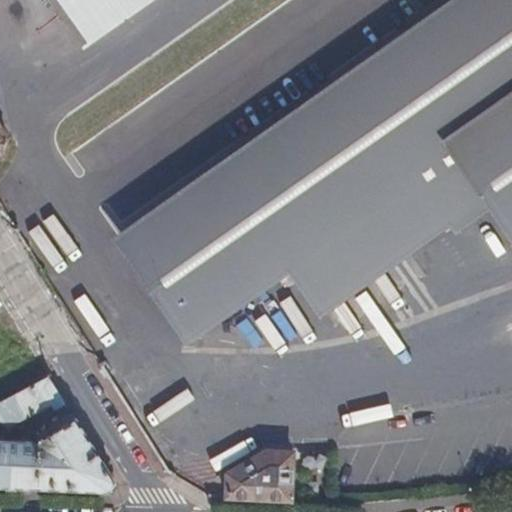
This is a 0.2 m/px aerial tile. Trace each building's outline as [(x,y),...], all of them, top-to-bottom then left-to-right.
[(60,0),(91,42),(150,0),(60,0)] [(150,0),(91,42),(94,47),(159,0),(150,0)] [(511,0),(476,0),(126,246),(190,341),(297,268),(325,310),(449,226),(458,238),(499,211),(511,229),(511,0)] [(33,216),(15,228),(29,250),(47,238),(49,231),(41,218),(33,216)] [(308,285),(297,269),(288,275),(299,291),(308,285)] [(0,422),(10,429),(51,403),(53,407),(63,401),(45,373),(0,398),(0,422)] [(36,440),(9,438),(0,437),(0,487),(29,489),(108,493),(113,481),(69,411),(47,424),(50,430),(36,440)] [(0,437),(9,438),(10,429),(0,422),(0,437)] [(50,430),(47,424),(33,434),(36,440),(50,430)] [(266,454),(230,473),(229,498),(292,502),(294,454),(266,454)]
